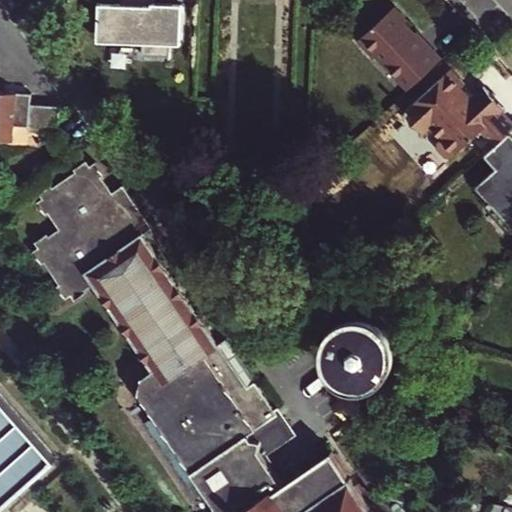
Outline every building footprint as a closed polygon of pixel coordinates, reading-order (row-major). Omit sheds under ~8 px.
[(122,0),(123,4),(100,3),(99,23),(100,23),(100,35),(145,37),(144,55),(172,56),(172,38),(184,38),(185,6),(155,5),(155,0),(122,0)] [(410,89),(442,59),(430,45),(428,47),(415,34),(406,24),(409,21),(395,7),(359,41),(375,58),(378,55),(410,89)] [(428,47),(430,45),(417,32),(415,34),(428,47)] [(452,69),(405,113),(425,134),(432,128),(442,138),(438,142),(438,149),(447,158),(454,158),(481,132),(494,146),(511,129),(511,120),(504,112),(507,110),(485,86),(472,98),(462,88),(466,84),(452,69)] [(0,140),(14,142),(16,127),(30,128),(29,133),(59,136),(62,107),(31,104),(32,94),(0,90),(0,140)] [(495,205),(511,223),(511,129),(494,146),(485,154),(498,167),(477,186),(492,202),(490,204),(492,206),(493,207),(495,205)] [(63,224),(58,227),(49,234),(48,231),(34,240),(38,246),(33,249),(42,262),(44,260),(59,282),(57,284),(66,297),(71,293),(75,299),(87,290),(86,288),(94,282),(153,368),(142,376),(139,393),(154,416),(146,421),(197,498),(207,491),(220,511),(373,511),(374,511),(333,450),(283,483),(262,453),(291,434),(277,414),(278,413),(226,338),(218,343),(143,234),(152,228),(122,184),(112,191),(108,194),(104,188),(108,186),(101,176),(104,174),(94,160),(89,164),(85,158),(73,167),(75,170),(52,185),(50,182),(38,191),(42,197),(37,200),(45,213),(48,211),(55,222),(60,219),(63,224)] [(492,206),(489,209),(510,232),(511,229),(511,223),(495,205),(493,207),(492,206)] [(60,219),(55,222),(58,227),(63,224),(60,219)] [(334,331),(332,337),(330,345),(330,347),(331,353),(333,358),(334,362),(338,367),(342,371),(346,374),(355,378),(361,379),(368,379),(374,377),(383,372),(387,368),(390,363),(394,358),(395,352),(396,346),(395,339),(392,332),(388,326),(383,321),(376,316),(367,314),(362,314),(355,314),(349,317),(343,321),(338,325),(334,331)] [(415,346),(407,353),(418,366),(426,359),(415,346)] [(0,508),(56,458),(0,394),(0,508)]
